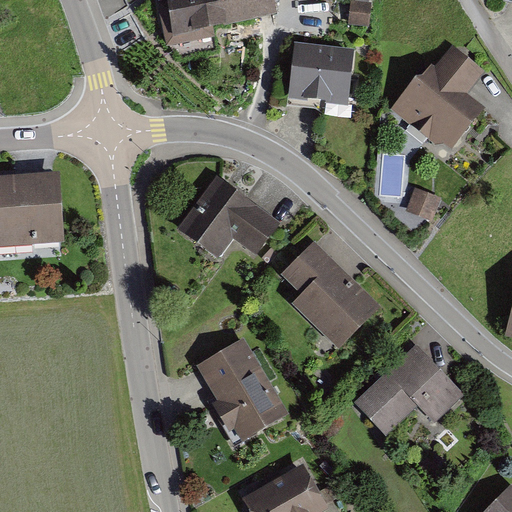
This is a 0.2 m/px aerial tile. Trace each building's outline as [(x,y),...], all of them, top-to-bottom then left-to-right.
[(265,0),(157,0),(164,35),(269,17),(265,0)] [(352,53),(291,44),(283,98),(345,106),(352,53)] [(430,72),(420,65),(386,111),(445,154),(480,106),(466,96),(482,74),(447,49),(430,72)] [(60,175),(0,178),(0,248),(64,245),(60,175)] [(274,225),(210,179),(173,232),(211,259),(226,239),(251,256),(274,225)] [(413,210),(427,213),(431,195),(417,192),(413,210)] [(378,306),(311,241),(277,276),(296,294),(287,304),(334,350),(378,306)] [(511,293),(501,339),(511,341),(511,293)] [(240,342),(193,366),(233,443),(279,419),(240,342)] [(462,398),(416,347),(351,404),(380,436),(409,410),(427,429),(462,398)] [(304,470),(243,505),(247,511),(328,511),(326,508),(304,470)] [(511,511),(511,491),(509,488),(483,511),(511,511)]
